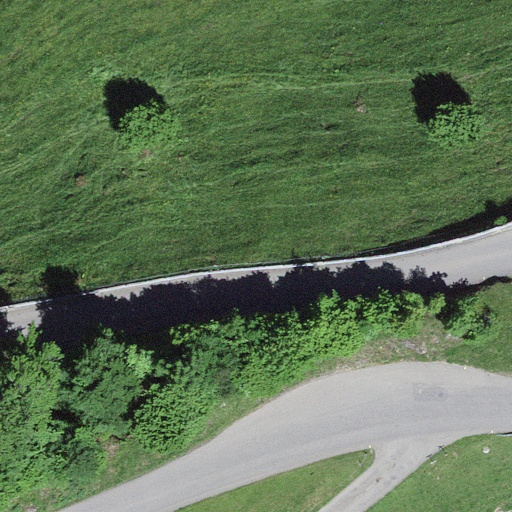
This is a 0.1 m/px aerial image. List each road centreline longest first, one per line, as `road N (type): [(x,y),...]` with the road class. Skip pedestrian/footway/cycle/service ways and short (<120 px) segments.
road 1 (unclassified): [(0,322),(511,254)]
road 2 (unclassified): [(511,406),(312,438),(129,511)]
